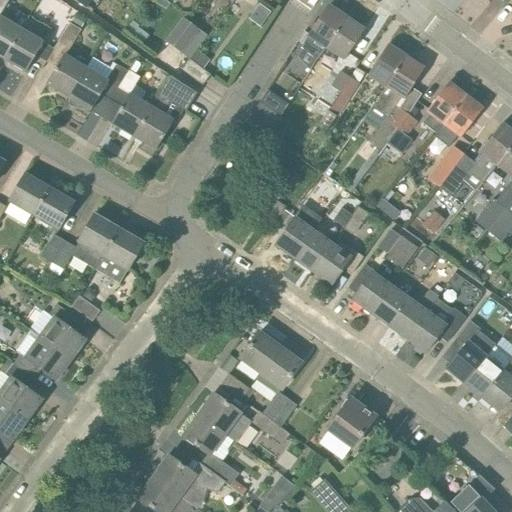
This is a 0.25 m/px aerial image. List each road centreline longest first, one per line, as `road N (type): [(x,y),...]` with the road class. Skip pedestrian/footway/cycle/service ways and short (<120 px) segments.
road 1 (residential): [(511,480),(381,372),(204,245)]
road 2 (residential): [(12,511),(204,245)]
road 3 (residential): [(158,214),(303,0)]
road 4 (residential): [(158,214),(0,119)]
road 5 (residential): [(511,83),(401,0)]
